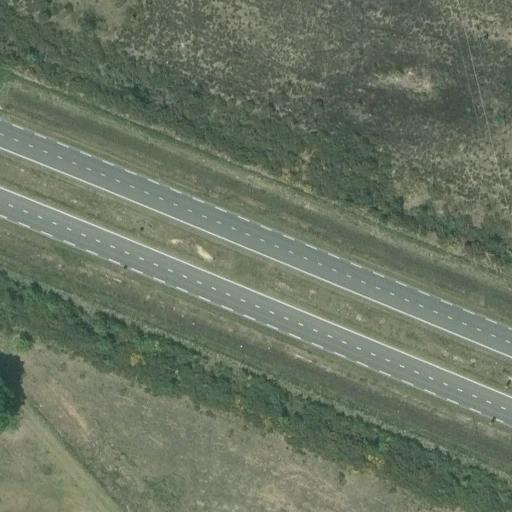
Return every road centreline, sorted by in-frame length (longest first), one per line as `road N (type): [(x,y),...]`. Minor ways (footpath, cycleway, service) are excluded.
road 1 (primary): [(0,209),(511,416)]
road 2 (primary): [(511,346),(0,140)]
road 3 (track): [(110,511),(0,384)]
